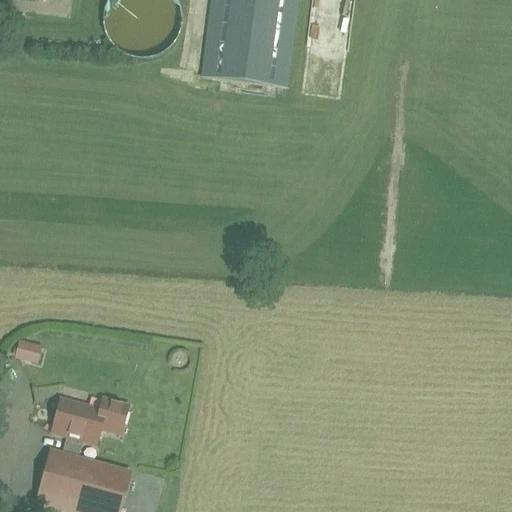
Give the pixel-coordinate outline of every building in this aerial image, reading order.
[(114,0),(97,6),(120,71),(181,50),(173,29),(179,27),(170,0),(114,0)] [(297,0),(211,0),(202,79),(286,90),(297,0)] [(313,64),(312,96),(345,98),(349,25),(318,24),(316,64),(313,64)] [(36,365),(41,347),(18,341),(13,359),(36,365)] [(51,436),(66,440),(82,445),(95,449),(100,432),(120,438),(128,409),(107,403),(104,414),(61,402),(51,436)] [(77,462),(82,445),(66,440),(61,457),(50,454),(36,504),(62,511),(119,511),(129,477),(77,462)]
